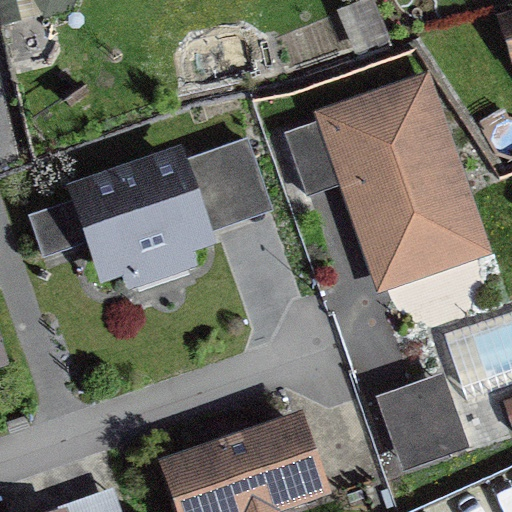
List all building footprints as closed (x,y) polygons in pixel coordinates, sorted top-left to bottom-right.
[(511,20),(496,26),(511,74),(511,20)] [(474,252),(419,92),(326,124),(381,284),(474,252)] [(187,268),(180,250),(198,243),(172,167),(78,200),(104,276),(121,270),(128,289),(187,268)] [(443,396),(414,406),(430,451),(458,441),(443,396)] [(269,511),(317,496),(294,429),(166,474),(179,511),(269,511)]
